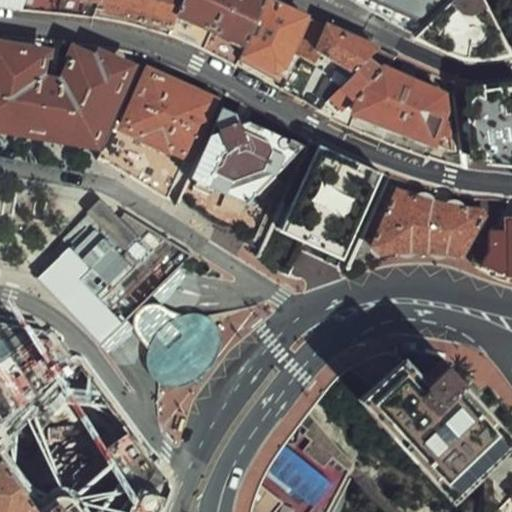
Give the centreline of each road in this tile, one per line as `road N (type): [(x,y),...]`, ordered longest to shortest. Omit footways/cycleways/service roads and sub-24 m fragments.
road 1 (residential): [(0,20),(117,33),(159,46),(309,123),(421,167),(511,186)]
road 2 (tertiary): [(301,316),(111,187),(0,166)]
road 3 (secondary): [(214,511),(229,467),(273,403),(330,337),(386,298)]
road 4 (tertiary): [(0,298),(33,307),(94,352),(149,434),(188,471)]
road 5 (residential): [(511,73),(473,71),(319,0)]
road 6 (secondary): [(301,316),(242,378),(188,471)]
road 7 (secondary): [(511,324),(432,299),(386,298)]
